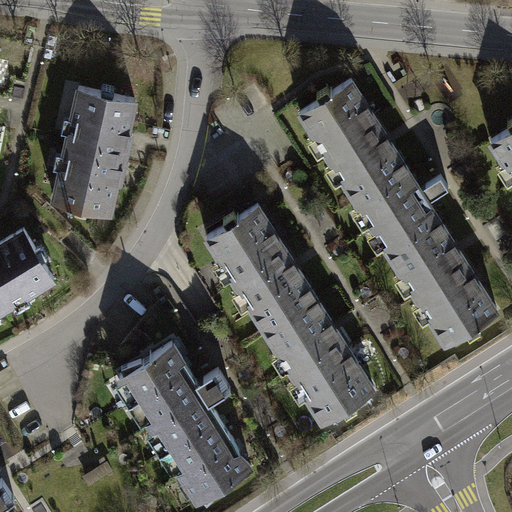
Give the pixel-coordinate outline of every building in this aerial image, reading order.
[(0,131),(16,54),(0,50),(0,131)] [(353,77),(297,112),(445,346),(501,311),(353,77)] [(79,84),(55,200),(118,213),(142,97),(79,84)] [(265,199),(208,235),(325,422),(382,387),(265,199)] [(27,226),(0,241),(0,318),(61,282),(27,226)] [(178,336),(120,373),(200,500),(257,465),(216,401),(236,388),(223,367),(205,379),(178,336)] [(0,511),(0,510),(19,499),(6,478),(0,481),(0,511)]
